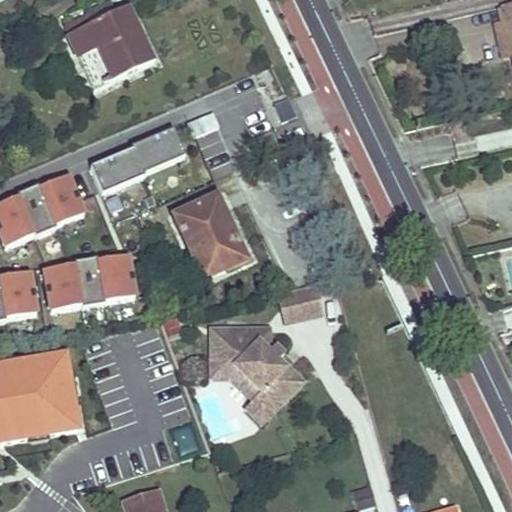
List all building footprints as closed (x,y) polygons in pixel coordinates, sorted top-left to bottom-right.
[(68,38),(94,94),(154,66),(132,20),(122,25),(117,14),(111,1),(83,14),(85,18),(66,27),(71,37),(68,38)] [(511,5),(500,8),(503,23),(494,25),(500,52),(509,50),(511,57),(511,63),(511,5)] [(127,9),(117,14),(122,25),(132,20),(127,9)] [(511,57),(509,50),(500,52),(502,59),(511,57)] [(185,160),(176,136),(135,155),(136,157),(97,173),(107,197),(146,179),(144,177),(185,160)] [(70,177),(0,207),(0,243),(4,252),(87,217),(70,177)] [(216,198),(174,218),(204,282),(246,262),(216,198)] [(131,260),(41,277),(50,320),(139,302),(131,260)] [(31,278),(0,283),(0,327),(39,320),(31,278)] [(276,293),(280,310),(288,309),(291,323),(322,315),(315,285),(276,293)] [(184,292),(170,296),(173,308),(188,303),(184,292)] [(177,319),(164,323),(169,337),(182,332),(177,319)] [(278,408),(303,384),(287,368),(286,367),(284,369),(277,362),(282,356),(269,344),(269,330),(224,330),(224,335),(210,335),(211,368),(234,368),(261,394),(263,392),(278,408)] [(290,364),(282,356),(277,362),(284,369),(286,367),(287,368),(290,364)] [(51,365),(0,373),(0,443),(62,433),(51,365)] [(244,411),(260,426),(278,408),(263,392),(261,394),(234,368),(211,368),(210,379),(229,379),(252,401),(244,411)] [(189,422),(174,430),(186,452),(200,445),(189,422)] [(164,511),(159,492),(122,502),(125,511),(164,511)]
